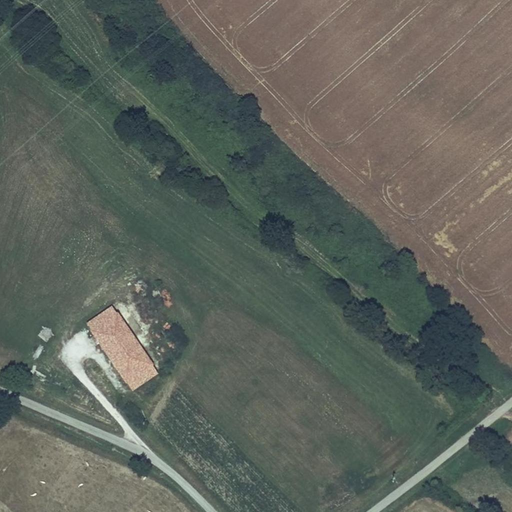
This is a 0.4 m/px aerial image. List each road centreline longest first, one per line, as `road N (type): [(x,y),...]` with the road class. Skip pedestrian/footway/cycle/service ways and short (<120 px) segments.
road 1 (unclassified): [(0,391),(156,461),(210,511)]
road 2 (unclassified): [(371,511),(511,400)]
